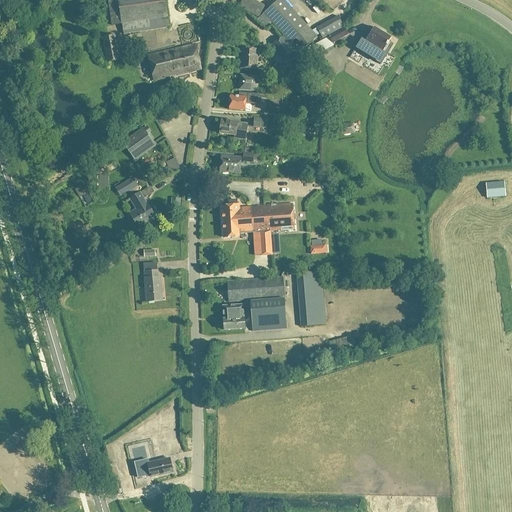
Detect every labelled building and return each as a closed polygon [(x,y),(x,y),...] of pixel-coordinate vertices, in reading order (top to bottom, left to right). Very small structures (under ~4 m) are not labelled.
[(107,0),(111,26),(122,25),(123,34),(168,27),(164,0),(107,0)] [(255,0),(241,0),(238,6),(258,17),(265,5),(255,0)] [(283,0),(278,0),(263,13),(257,19),(264,28),(271,22),(288,41),(290,40),(292,42),(296,38),(304,47),(316,36),(311,30),(306,25),(283,0)] [(337,16),(319,26),(316,28),(322,39),(324,38),(343,28),(344,27),(337,16)] [(343,28),(324,38),(327,44),(332,42),(333,43),(348,34),(344,27),(343,28)] [(367,28),(355,48),(380,64),(393,44),(389,41),(391,38),(373,27),(371,30),(367,28)] [(119,59),(118,54),(114,35),(102,37),(107,62),(119,59)] [(283,37),(271,46),(282,60),(294,51),(283,37)] [(154,80),(200,69),(194,44),(148,55),(154,80)] [(241,69),(256,69),(257,49),(242,48),(241,69)] [(239,89),(256,90),(257,74),(251,74),(251,76),(240,75),(239,89)] [(260,94),(239,92),(239,96),(230,95),(229,109),(244,110),(245,103),(259,104),(260,94)] [(271,118),(266,118),(253,117),(253,127),(265,128),(271,129),(271,128),(275,128),(276,120),(271,119),(271,118)] [(247,124),(237,123),(237,122),(221,119),(219,133),(234,135),(234,138),(245,139),(247,124)] [(303,122),(303,133),(317,133),(317,122),(303,122)] [(353,122),(339,124),(340,135),(354,133),(353,122)] [(126,142),(135,154),(151,142),(145,134),(143,130),(126,142)] [(260,162),(260,154),(243,153),(242,162),(253,163),(253,161),(260,162)] [(221,156),(219,172),(239,173),(240,157),(221,156)] [(308,188),(315,185),(313,179),(306,182),(308,188)] [(504,182),(485,183),(487,197),(505,196),(504,182)] [(133,227),(136,226),(137,227),(155,216),(146,203),(140,192),(129,198),(136,209),(129,213),(133,220),(130,222),(133,227)] [(229,200),(229,205),(222,206),(224,237),(239,236),(239,233),(260,232),(262,255),(272,254),(270,231),(295,229),(293,203),(240,207),(239,203),(237,203),(237,200),(229,200)] [(328,245),(310,246),(310,254),(329,253),(328,245)] [(160,277),(156,277),(155,270),(144,271),(144,278),(146,302),(162,301),(160,277)] [(300,327),(325,325),(321,275),(305,272),(296,273),(300,327)] [(228,302),(250,300),(253,331),(286,329),(283,278),(227,282),(228,302)] [(224,330),(244,329),(243,305),(222,306),(224,330)] [(356,353),(352,336),(329,342),(332,358),(356,353)] [(132,438),(134,444),(145,439),(143,434),(132,438)] [(125,457),(127,462),(138,458),(136,453),(125,457)] [(169,459),(147,463),(136,466),(139,480),(150,477),(172,472),(169,459)]
